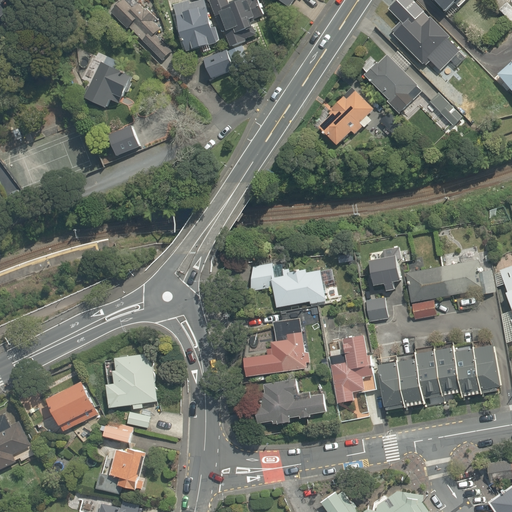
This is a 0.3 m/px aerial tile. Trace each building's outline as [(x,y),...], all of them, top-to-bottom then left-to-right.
[(0,0),(0,19),(13,6),(6,0),(0,0)] [(154,20),(159,14),(144,0),(124,0),(113,12),(164,62),(175,51),(157,34),(163,28),(154,20)] [(202,0),(175,9),(189,51),(220,41),(224,40),(227,48),(268,35),(265,26),(269,25),(260,0),(202,0)] [(427,0),(443,16),(454,6),(457,10),(467,0),(427,0)] [(511,23),(511,4),(508,1),(497,13),(510,25),(511,23)] [(417,22),(412,17),(392,37),(428,72),(438,63),(432,57),(450,38),(425,13),(417,22)] [(229,50),(206,58),(212,77),(235,69),(229,50)] [(377,66),(374,63),(362,75),(386,100),(382,103),(396,118),(422,93),(386,56),(377,66)] [(112,99),(123,105),(136,77),(102,61),(86,95),(109,106),(112,99)] [(511,65),(497,79),(511,96),(511,65)] [(374,110),(352,88),(336,103),(330,97),(320,106),(326,113),(313,126),(335,148),(350,133),(355,138),(371,123),(366,118),(374,110)] [(465,115),(472,105),(459,94),(451,103),(465,115)] [(428,105),(452,127),(461,117),(438,95),(428,105)] [(396,258),(367,263),(372,288),(382,286),(384,296),(396,294),(394,284),(401,283),(396,258)] [(403,275),(409,304),(451,295),(455,315),(487,309),(483,289),(478,261),(403,275)] [(268,264),(249,268),(253,292),(272,289),(275,310),(325,301),(321,280),(320,272),(271,281),(268,264)] [(511,319),(507,321),(508,324),(511,333),(511,267),(490,276),(495,289),(504,285),(507,294),(503,295),(511,318),(511,319)] [(383,299),(364,301),(366,322),(385,321),(383,299)] [(432,302),(411,306),(414,322),(434,318),(432,302)] [(270,353),(242,357),(246,380),(311,370),(305,333),(286,336),(287,341),(269,344),(270,353)] [(362,393),(362,395),(372,393),(376,392),(372,373),(368,374),(361,339),(342,343),(346,364),(332,367),(339,405),(354,402),(353,397),(352,394),(362,393)] [(416,359),(376,367),(385,412),(423,405),(422,399),(459,392),(460,396),(498,389),(490,346),(453,353),(452,344),(414,351),(416,359)] [(158,399),(152,352),(104,358),(111,406),(133,403),(134,409),(145,407),(144,401),(158,399)] [(97,406),(83,378),(47,397),(61,424),(64,430),(98,413),(94,407),(97,406)] [(271,423),(273,428),(291,424),(290,420),(298,418),(299,422),(310,419),(310,417),(328,412),(324,395),(294,403),(289,382),(257,390),(262,410),(251,413),(254,427),(271,423)] [(130,411),(128,423),(149,427),(152,415),(130,411)] [(26,445),(32,443),(21,420),(11,425),(6,414),(0,416),(0,468),(12,463),(18,461),(13,451),(16,450),(19,455),(29,451),(26,445)] [(107,429),(106,435),(129,441),(133,426),(109,420),(105,419),(103,428),(107,429)] [(99,486),(108,489),(119,492),(121,484),(137,489),(140,480),(147,455),(148,450),(131,445),(129,450),(120,447),(112,475),(103,472),(99,486)] [(511,459),(488,462),(491,482),(511,478),(511,459)] [(511,511),(511,485),(491,500),(498,511),(511,511)] [(429,511),(416,492),(398,490),(366,511),(355,511),(339,488),(320,502),(327,511),(429,511)] [(127,511),(128,511),(134,511),(136,509),(85,495),(80,511),(82,511),(127,511)]
